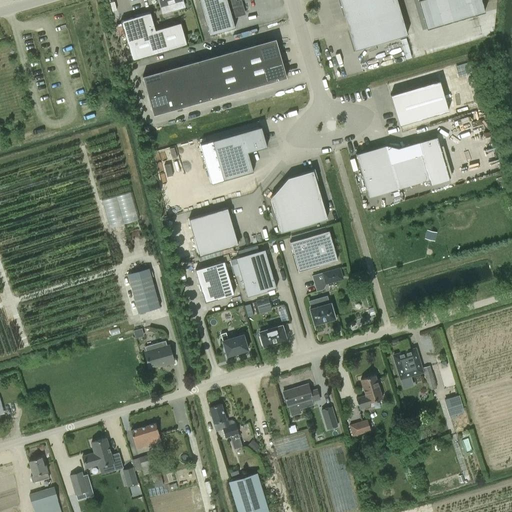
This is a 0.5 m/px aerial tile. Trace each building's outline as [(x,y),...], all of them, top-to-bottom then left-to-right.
[(182,0),(183,0),(157,0),(160,7),(171,4),(173,10),(184,7),(182,0)] [(245,14),(240,0),(236,0),(235,0),(234,0),(199,0),(209,35),(235,28),(232,18),(245,14)] [(340,0),(355,50),(407,35),(396,0),(340,0)] [(449,0),(418,0),(427,29),(455,20),(449,0)] [(481,0),(450,0),(456,20),(485,12),(481,0)] [(155,30),(150,12),(121,21),(132,61),(187,45),(181,23),(155,30)] [(276,39),(142,76),(153,115),(287,78),(276,39)] [(418,58),(430,52),(428,47),(415,53),(418,58)] [(439,81),(390,95),(399,125),(448,111),(439,81)] [(471,125),(480,123),(482,131),(486,131),(481,111),(468,114),(471,125)] [(261,126),(199,143),(211,183),(253,171),(247,152),(267,147),(261,126)] [(431,185),(449,179),(437,137),(418,142),(421,153),(391,162),(386,145),(356,154),(368,197),(429,180),(431,185)] [(280,232),(327,218),(313,170),(287,178),(270,198),(280,232)] [(228,207),(188,219),(199,256),(238,244),(228,207)] [(297,271),(298,272),(299,272),(298,271),(317,266),(318,266),(337,260),(328,230),(289,242),(293,254),(292,254),(293,255),(293,254),(298,271),(297,271)] [(436,233),(427,231),(425,238),(434,240),(436,233)] [(235,258),(241,276),(270,267),(264,249),(235,258)] [(224,261),(195,270),(205,302),(233,294),(224,261)] [(270,267),(241,276),(247,297),(266,291),(276,288),(270,267)] [(138,313),(159,307),(148,268),(127,274),(138,313)] [(340,268),(312,276),(316,291),(323,289),(325,284),(324,281),(342,276),(340,268)] [(326,296),(309,301),(311,309),(310,309),(309,309),(310,310),(314,323),(314,324),(315,324),(334,318),(334,319),(335,318),(335,317),(334,318),(330,304),(331,304),(330,303),(329,303),(330,303),(329,304),(326,296)] [(268,298),(256,301),(258,309),(270,305),(268,298)] [(264,347),(266,346),(272,344),(272,345),(278,343),(284,341),(286,340),(285,339),(281,326),(281,324),(279,325),(261,330),(259,331),(260,332),(261,337),(259,338),(261,344),(263,343),(263,345),(264,347)] [(137,337),(145,335),(143,327),(135,329),(137,337)] [(226,333),(220,334),(227,356),(248,350),(243,335),(228,339),(226,333)] [(145,352),(147,359),(149,368),(164,364),(164,365),(173,362),(169,345),(167,346),(165,341),(145,346),(146,352),(145,352)] [(422,372),(415,349),(394,356),(401,378),(422,372)] [(430,366),(422,368),(429,390),(437,388),(430,366)] [(382,398),(375,375),(360,380),(365,395),(356,398),(359,408),(369,405),(368,403),(382,398)] [(308,383),(297,387),(283,391),(287,406),(311,399),(312,402),(319,399),(316,389),(310,391),(308,383)] [(456,417),(455,415),(464,412),(459,396),(445,400),(451,419),(456,417)] [(221,404),(209,407),(214,423),(216,431),(223,429),(226,438),(230,437),(234,449),(242,446),(235,423),(234,421),(231,419),(227,420),(226,418),(225,418),(221,404)] [(331,407),(321,411),(327,429),(337,426),(331,407)] [(370,431),(367,419),(349,425),(353,436),(370,431)] [(147,425),(130,430),(136,448),(152,443),(161,441),(158,434),(155,423),(147,425)] [(111,454),(106,438),(91,442),(94,452),(82,456),(86,467),(97,464),(98,466),(112,462),(115,469),(123,467),(118,452),(111,454)] [(255,452),(259,448),(261,447),(253,439),(248,445),(255,452)] [(28,460),(33,475),(30,476),(32,483),(49,478),(47,472),(48,472),(45,464),(44,465),(41,457),(28,460)] [(138,484),(133,468),(123,471),(128,487),(138,484)] [(160,471),(153,474),(157,485),(164,483),(160,471)] [(81,472),(70,475),(75,494),(85,491),(81,480),(83,479),(81,472)] [(266,511),(255,474),(230,481),(239,511),(266,511)] [(61,511),(54,486),(29,494),(34,511),(61,511)]
